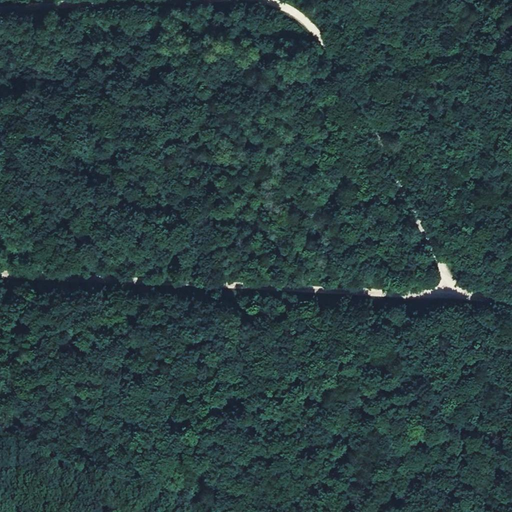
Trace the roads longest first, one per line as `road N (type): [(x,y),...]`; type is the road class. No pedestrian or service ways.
road 1 (track): [(456,298),(0,274)]
road 2 (track): [(246,0),(285,9),(316,33),(365,109),(456,298)]
road 3 (track): [(0,10),(169,0)]
